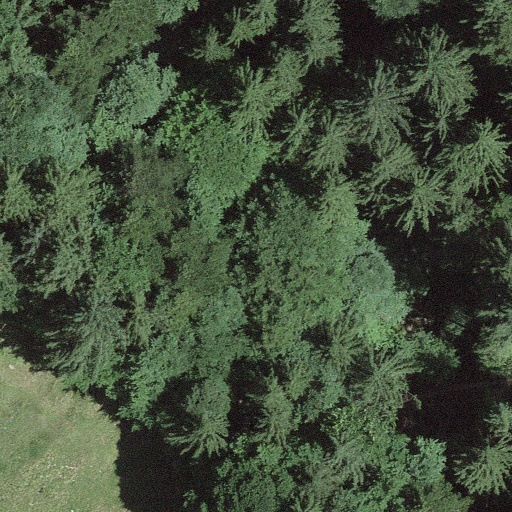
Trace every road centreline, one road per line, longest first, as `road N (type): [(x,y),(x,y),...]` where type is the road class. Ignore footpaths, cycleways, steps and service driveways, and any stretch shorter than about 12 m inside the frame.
road 1 (track): [(212,0),(185,27),(181,134),(214,504),(208,511)]
road 2 (track): [(511,105),(404,0)]
